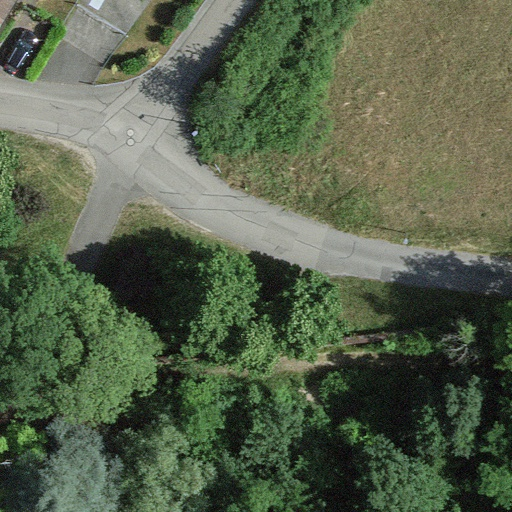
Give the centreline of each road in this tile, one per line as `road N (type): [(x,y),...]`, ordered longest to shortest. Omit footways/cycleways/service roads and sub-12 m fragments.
road 1 (residential): [(137,135),(206,193),(306,240),(511,273)]
road 2 (residential): [(137,135),(236,0)]
road 3 (residential): [(0,98),(137,135)]
